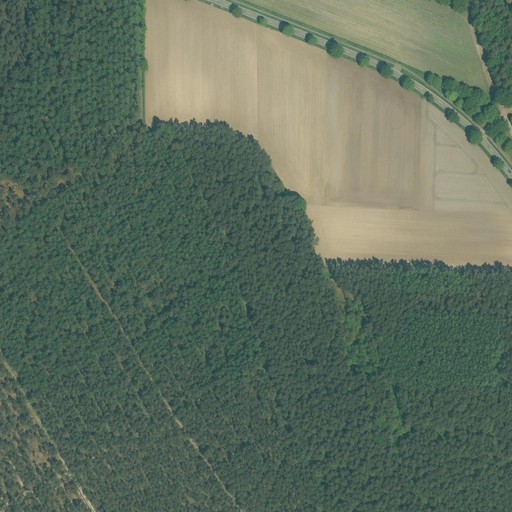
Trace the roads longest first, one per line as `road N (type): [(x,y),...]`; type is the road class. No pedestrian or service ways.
road 1 (tertiary): [(213,0),(401,77),(474,133),(511,181)]
road 2 (track): [(0,301),(138,146),(138,0)]
road 3 (track): [(69,473),(0,356)]
road 4 (track): [(465,0),(501,120)]
road 5 (track): [(0,510),(69,473),(92,511)]
